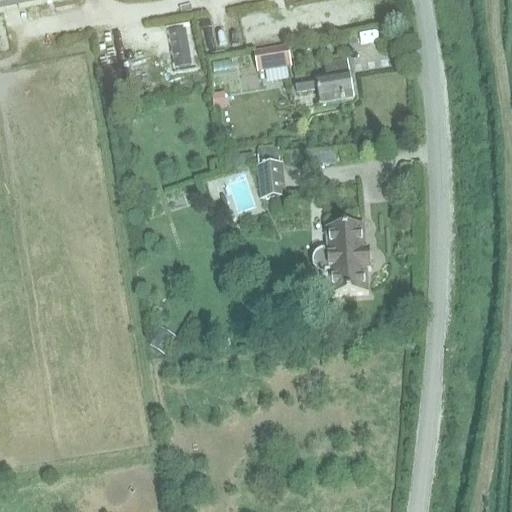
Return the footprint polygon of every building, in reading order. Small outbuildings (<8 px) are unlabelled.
[(0,0),(0,14),(72,0),(0,0)] [(186,31),(168,35),(175,71),(193,68),(186,31)] [(291,70),(287,49),(255,55),(258,75),(291,70)] [(354,103),(349,77),(347,63),(326,67),(328,81),(295,86),(297,96),(319,93),(322,109),(354,103)] [(222,97),(213,99),(215,112),(224,111),(222,97)] [(333,157),(312,159),(313,170),(335,168),(333,157)] [(283,166),(261,168),(263,202),(285,201),(283,166)] [(325,255),(325,253),(321,253),(317,255),(314,258),(313,262),(312,266),(313,270),(315,273),(319,276),(322,278),(326,278),(326,275),(329,275),(331,299),(369,297),(367,273),(371,272),(370,252),(366,253),(364,229),(327,231),(328,255),(325,255)] [(160,335),(151,350),(165,359),(175,345),(160,335)]
